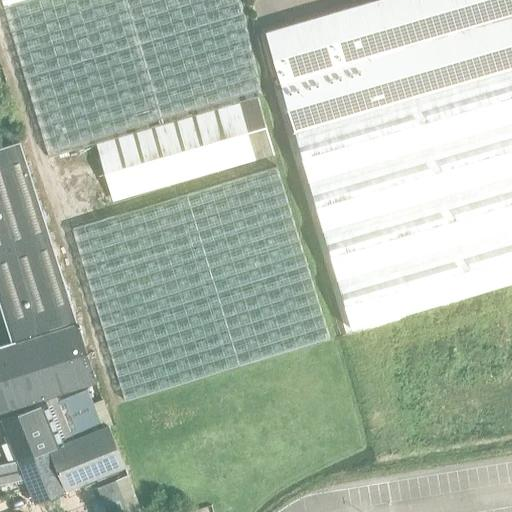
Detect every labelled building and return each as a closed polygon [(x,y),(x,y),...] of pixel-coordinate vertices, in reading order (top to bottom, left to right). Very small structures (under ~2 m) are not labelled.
[(257,97),(261,95),(242,13),(238,0),(1,0),(48,158),(96,143),(113,201),(274,154),(257,97)] [(351,328),(511,281),(511,0),(374,0),(266,31),(351,328)] [(0,305),(11,342),(0,345),(0,411),(95,382),(76,321),(41,209),(19,141),(0,146),(0,305)] [(126,406),(228,375),(333,342),(278,162),(71,225),(101,324),(88,328),(100,368),(113,364),(126,406)] [(0,419),(16,460),(17,462),(49,449),(32,407),(0,419)] [(108,426),(49,449),(17,462),(16,460),(0,463),(0,483),(24,478),(34,504),(38,502),(37,501),(65,490),(64,489),(124,466),(108,426)]
